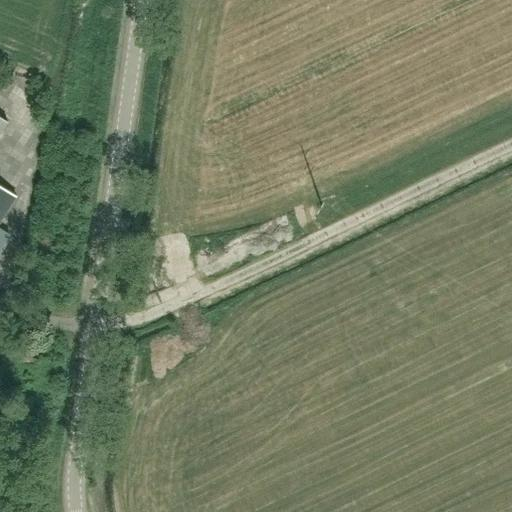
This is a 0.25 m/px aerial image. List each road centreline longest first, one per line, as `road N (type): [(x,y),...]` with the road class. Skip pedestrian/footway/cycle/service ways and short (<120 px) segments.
road 1 (unclassified): [(74,511),(73,451),(139,0)]
road 2 (unknown): [(90,334),(179,304),(511,146)]
